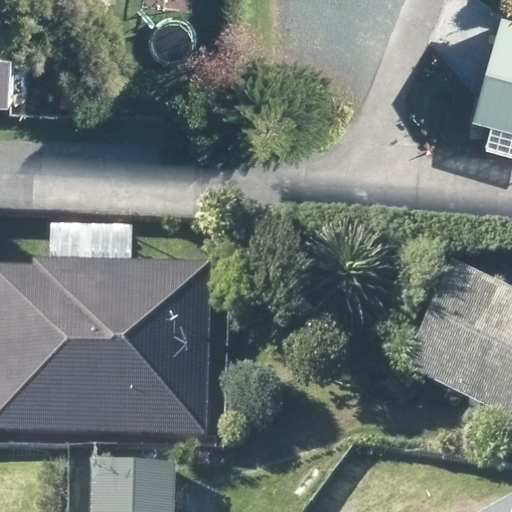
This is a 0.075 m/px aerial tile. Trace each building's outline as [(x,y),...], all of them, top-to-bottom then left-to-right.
[(511,18),(508,17),(482,117),(494,120),(487,147),(511,153),(511,18)] [(0,433),(207,437),(210,273),(39,268),(39,274),(0,273),(0,433)] [(511,305),(455,279),(409,376),(494,416),(503,420),(511,424),(511,305)] [(176,475),(172,475),(101,472),(100,479),(93,479),(91,511),(174,511),(176,482),(176,475)] [(511,511),(511,502),(493,511),(511,511)]
